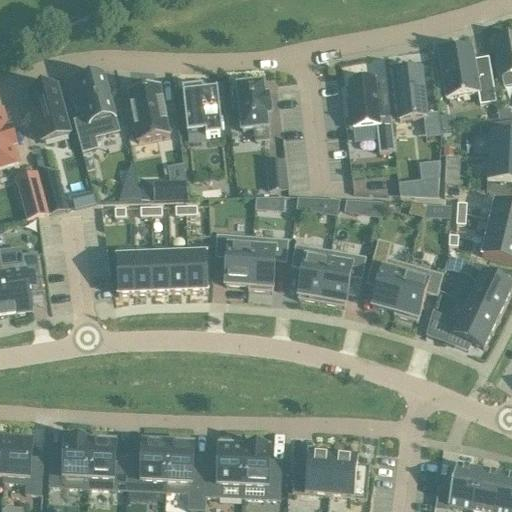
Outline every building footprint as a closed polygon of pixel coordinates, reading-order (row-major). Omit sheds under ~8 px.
[(511,40),(496,44),(504,90),(511,89),(511,40)] [(472,49),(439,54),(447,101),(478,96),(480,108),(496,105),(491,76),(477,78),(472,49)] [(400,77),(395,77),(400,124),(426,122),(421,74),(415,75),(415,71),(399,73),(400,77)] [(104,80),(78,87),(87,120),(74,124),(82,155),(97,151),(94,141),(119,134),(104,80)] [(352,114),(348,114),(350,132),(376,129),(379,157),(395,155),(391,120),(380,121),(375,81),(349,84),(352,114)] [(267,119),(270,119),(268,99),(265,99),(264,86),(259,87),(259,83),(242,85),(242,89),(238,89),(243,134),(255,133),(256,145),(269,143),(268,132),(269,132),(267,119)] [(138,145),(169,139),(160,88),(128,94),(138,145)] [(221,138),(221,139),(223,139),(222,131),(224,131),(223,125),(221,125),(218,91),(216,92),(204,94),(203,89),(182,91),(187,137),(206,135),(206,140),(221,138)] [(57,91),(30,98),(42,145),(69,137),(57,91)] [(0,174),(18,169),(12,150),(16,149),(11,134),(8,135),(2,116),(0,116),(0,174)] [(452,117),(439,119),(442,132),(454,130),(452,117)] [(511,125),(480,129),(479,141),(489,141),(488,163),(511,163),(511,125)] [(511,163),(488,163),(487,195),(511,200),(511,163)] [(283,164),(266,166),(269,194),(285,192),(283,164)] [(131,168),(119,205),(142,205),(134,168),(131,168)] [(57,178),(40,182),(49,218),(67,213),(57,178)] [(445,179),(445,186),(459,189),(460,180),(445,179)] [(39,183),(18,189),(28,223),(49,217),(39,183)] [(439,183),(400,187),(402,200),(438,202),(439,183)] [(186,185),(154,186),(155,204),(189,203),(186,185)] [(256,202),(255,213),(267,214),(268,201),(256,202)] [(299,201),(297,213),(311,215),(313,202),(299,201)] [(348,205),(346,216),(357,218),(359,205),(348,205)] [(511,208),(493,205),(489,223),(511,227),(511,208)] [(458,206),(457,217),(466,218),(467,207),(458,206)] [(429,208),(425,221),(439,222),(440,209),(429,208)] [(186,210),(176,210),(176,219),(186,219),(186,210)] [(197,210),(186,210),(186,219),(197,219),(197,210)] [(151,211),(140,211),(141,220),(151,220),(151,211)] [(162,211),(151,211),(151,220),(162,220),(162,211)] [(126,212),(115,212),(115,221),(126,221),(126,212)] [(457,217),(456,228),(465,228),(466,218),(457,217)] [(511,227),(489,223),(486,241),(511,246),(511,227)] [(260,229),(260,240),(292,241),(292,230),(260,229)] [(225,289),(248,291),(252,241),(217,238),(215,261),(227,262),(225,289)] [(449,239),(449,250),(458,250),(458,239),(449,239)] [(287,267),(289,244),(252,241),(248,291),(248,294),(273,296),(275,266),(287,267)] [(511,246),(486,241),(482,260),(511,266),(511,246)] [(379,284),(372,310),(395,316),(408,268),(387,262),(391,247),(378,244),(368,281),(379,284)] [(298,303),(321,307),(331,255),(295,249),(291,271),(303,274),(298,303)] [(4,274),(9,319),(17,318),(17,315),(34,313),(32,297),(46,295),(41,255),(25,257),(27,271),(4,274)] [(362,284),(366,261),(331,255),(321,307),(345,311),(350,282),(362,284)] [(189,257),(172,258),(173,297),(191,296),(189,257)] [(207,257),(189,257),(191,296),(209,296),(207,257)] [(172,258),(154,259),(155,297),(173,297),(172,258)] [(136,259),(118,260),(119,299),(138,298),(136,259)] [(154,259),(136,259),(138,298),(155,297),(154,259)] [(468,278),(472,266),(448,261),(445,272),(468,278)] [(437,300),(443,278),(408,268),(395,316),(394,319),(418,326),(426,297),(437,300)] [(0,320),(9,319),(4,274),(0,274),(0,320)] [(511,290),(484,277),(469,308),(498,321),(511,290)] [(483,352),(498,321),(469,308),(455,339),(483,352)] [(426,339),(446,346),(455,327),(433,316),(426,339)] [(88,493),(91,444),(86,444),(86,441),(71,440),(71,443),(66,443),(65,458),(51,457),(49,491),(88,493)] [(127,495),(129,461),(115,460),(115,446),(110,445),(110,442),(95,441),(95,445),(91,444),(88,493),(127,495)] [(7,443),(4,482),(3,487),(27,488),(26,498),(41,500),(44,469),(31,468),(32,445),(7,443)] [(188,511),(203,511),(204,501),(206,465),(192,464),(193,448),(188,448),(188,444),(173,443),(173,447),(167,446),(165,497),(189,498),(188,511)] [(165,497),(167,446),(144,445),(143,462),(129,461),(127,495),(165,497)] [(204,501),(242,502),(245,447),(229,446),(229,449),(220,449),(219,465),(206,465),(204,501)] [(242,502),(280,504),(282,468),(269,468),(270,452),(260,451),(261,447),(245,447),(242,502)] [(296,464),(292,497),(329,501),(333,458),(318,457),(318,461),(308,460),(308,465),(296,464)] [(333,458),(329,501),(366,504),(370,470),(357,469),(358,465),(348,464),(348,460),(333,458)] [(448,510),(458,511),(471,511),(480,473),(458,468),(458,467),(457,467),(448,510)] [(471,511),(495,511),(503,478),(480,473),(471,511)] [(495,511),(511,511),(511,479),(503,478),(495,511)]
